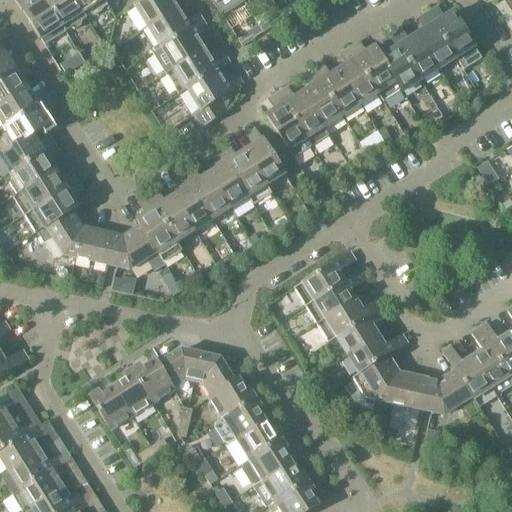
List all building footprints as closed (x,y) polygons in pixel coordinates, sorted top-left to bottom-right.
[(43,46),(64,33),(42,0),(35,0),(28,5),(25,0),(12,0),(20,12),(21,11),(43,46)] [(81,22),(84,20),(71,0),(42,0),(64,33),(69,30),(73,31),(80,26),(81,22)] [(71,0),(84,20),(90,16),(95,16),(100,13),(103,9),(106,7),(101,0),(71,0)] [(144,0),(138,4),(138,5),(133,8),(146,28),(177,9),(172,1),(174,0),(144,0)] [(504,1),(496,6),(504,19),(511,14),(504,1)] [(279,13),(284,21),(296,13),(291,5),(279,13)] [(185,22),(177,9),(146,28),(159,49),(202,22),(197,15),(185,22)] [(426,14),(455,60),(474,48),(452,13),(439,21),(432,10),(426,14)] [(415,36),(437,71),(455,60),(426,14),(420,18),(427,29),(415,36)] [(263,34),(276,26),(271,18),(258,26),(263,34)] [(173,70),(204,51),(196,38),(207,31),(202,22),(159,49),(152,54),(165,75),(173,71),(173,70)] [(242,48),(254,39),(249,31),(237,40),(242,48)] [(391,37),(419,83),(437,71),(415,36),(404,44),(397,33),(391,37)] [(391,37),(384,41),(391,52),(381,59),(380,59),(402,94),(419,83),(391,37)] [(381,59),(374,48),(361,56),(354,46),(348,50),(376,95),(383,106),(402,94),(380,59),(381,59)] [(348,50),(342,54),(349,64),(337,72),(359,106),(376,95),(348,50)] [(212,64),(204,51),(173,70),(173,71),(165,75),(178,96),(186,91),(217,72),(229,65),(224,56),(212,64)] [(10,66),(3,54),(0,56),(0,81),(26,65),(22,58),(10,66)] [(0,106),(26,90),(18,78),(30,71),(26,65),(0,81),(0,106)] [(312,72),(341,118),(359,106),(337,72),(326,79),(319,68),(312,72)] [(217,72),(186,91),(199,112),(192,116),(201,129),(226,113),(223,109),(226,107),(228,99),(226,96),(229,94),(230,95),(243,87),(237,77),(225,84),(217,72)] [(312,72),(306,76),(313,87),(301,94),(323,129),(341,118),(312,72)] [(33,102),(26,90),(0,106),(0,125),(3,130),(49,101),(45,94),(33,102)] [(323,129),(301,94),(290,102),(283,91),(276,95),(310,149),(329,137),(323,129)] [(292,160),(293,159),(310,149),(276,95),(270,98),(277,109),(265,117),(292,160)] [(3,130),(13,147),(14,146),(14,147),(31,137),(32,137),(49,126),(41,114),(52,107),(49,101),(3,130)] [(254,130),(248,134),(255,145),(243,152),(265,187),(283,175),(254,130)] [(0,154),(0,162),(9,176),(54,147),(50,141),(39,148),(32,137),(31,137),(14,147),(14,146),(13,147),(0,154)] [(58,154),(54,147),(9,176),(11,179),(9,185),(16,196),(11,199),(12,200),(55,173),(47,161),(58,154)] [(231,160),(224,149),(219,153),(253,206),(270,195),(265,187),(243,152),(231,160)] [(219,153),(212,157),(219,168),(207,175),(230,209),(246,199),(252,207),(253,206),(219,153)] [(196,182),(189,172),(183,175),(211,221),(230,209),(207,175),(196,182)] [(12,200),(23,217),(77,183),(73,177),(62,184),(55,173),(12,200)] [(183,175),(176,179),(183,190),(171,197),(193,232),(211,221),(183,175)] [(71,213),(71,212),(77,208),(70,196),(81,189),(77,183),(23,217),(34,235),(36,234),(71,212),(71,213)] [(193,232),(171,197),(160,205),(153,194),(147,198),(175,244),(193,232)] [(325,195),(318,199),(321,204),(328,200),(325,195)] [(147,198),(141,202),(148,213),(135,221),(139,227),(140,227),(157,253),(163,263),(181,252),(175,244),(147,198)] [(71,212),(36,234),(43,244),(51,239),(63,257),(75,260),(82,230),(82,229),(71,212),(71,213),(71,212)] [(140,227),(139,227),(123,238),(115,269),(128,272),(157,253),(140,227)] [(114,237),(82,229),(82,230),(75,260),(115,269),(123,238),(114,237)] [(293,289),(305,308),(343,284),(343,283),(337,274),(355,262),(349,253),(338,260),(339,261),(293,289)] [(361,272),(343,283),(343,284),(305,308),(316,326),(355,302),(348,291),(366,280),(361,272)] [(115,281),(112,293),(120,295),(133,298),(137,282),(123,280),(122,282),(115,281)] [(361,311),(355,302),(316,326),(328,344),(336,339),(336,338),(384,308),(379,300),(361,311)] [(336,339),(348,356),(377,337),(371,327),(389,316),(384,308),(336,338),(336,339)] [(0,336),(9,331),(3,323),(0,325),(0,336)] [(511,344),(507,336),(497,342),(486,325),(478,330),(508,378),(511,384),(511,344)] [(482,352),(471,359),(490,389),(508,378),(478,330),(471,335),(482,352)] [(348,356),(359,374),(386,356),(395,351),(396,352),(407,345),(402,336),(384,347),(377,337),(348,356)] [(473,400),(490,389),(471,359),(462,365),(451,347),(441,353),(448,364),(449,364),(454,372),(471,399),(472,399),(473,400)] [(0,357),(0,377),(16,367),(17,368),(27,361),(22,352),(4,363),(0,357)] [(156,367),(171,391),(186,381),(193,383),(199,357),(179,352),(156,367)] [(386,356),(359,374),(352,378),(365,398),(376,400),(377,399),(378,401),(390,404),(398,373),(397,373),(386,356)] [(199,357),(193,383),(203,385),(211,398),(211,399),(233,384),(219,362),(199,357)] [(156,367),(154,363),(142,371),(139,367),(131,372),(152,405),(172,392),(171,391),(156,367)] [(152,405),(131,372),(123,378),(125,381),(112,389),(131,419),(152,405)] [(444,416),(471,399),(454,372),(437,383),(430,413),(444,416)] [(390,404),(430,413),(437,383),(429,381),(398,373),(390,404)] [(211,399),(211,398),(208,401),(220,421),(213,425),(214,426),(254,400),(249,392),(245,394),(237,382),(233,384),(211,399)] [(4,410),(23,398),(17,389),(6,396),(6,397),(0,401),(0,427),(11,421),(4,410)] [(131,419),(112,389),(100,397),(98,393),(89,399),(110,432),(131,419)] [(234,442),(264,424),(256,412),(260,409),(254,400),(214,426),(213,430),(222,444),(226,445),(226,446),(233,442),(234,442)] [(180,422),(189,424),(192,410),(183,408),(180,422)] [(11,421),(0,427),(0,451),(41,426),(36,419),(17,431),(11,421)] [(47,422),(41,426),(0,451),(0,458),(8,472),(40,452),(34,442),(53,430),(47,422)] [(180,422),(176,436),(185,439),(189,424),(180,422)] [(241,467),(280,442),(275,434),(271,436),(264,424),(234,442),(246,462),(240,466),(241,467)] [(382,429),(380,440),(391,442),(393,431),(382,429)] [(155,456),(167,448),(163,440),(150,448),(155,456)] [(241,467),(240,466),(240,467),(240,470),(249,485),(252,487),(253,486),(253,487),(260,483),(290,464),(282,452),(285,450),(280,442),(241,467)] [(138,456),(143,463),(143,464),(155,456),(150,448),(138,456)] [(189,453),(197,466),(205,461),(196,448),(189,453)] [(40,452),(8,472),(20,490),(70,458),(65,450),(47,462),(40,452)] [(70,458),(20,490),(11,495),(21,511),(24,511),(31,508),(31,507),(63,487),(56,478),(75,466),(70,458)] [(212,472),(205,461),(197,466),(204,477),(212,472)] [(290,464),(260,483),(273,504),(306,483),(301,476),(298,478),(290,464)] [(273,504),(277,511),(308,511),(316,507),(308,494),(311,492),(306,483),(273,504)] [(31,507),(31,508),(33,511),(63,511),(93,494),(88,486),(69,497),(63,487),(31,507)] [(215,494),(223,507),(231,502),(223,489),(215,494)] [(93,494),(63,511),(80,511),(97,501),(93,494)] [(237,511),(231,502),(223,507),(226,511),(237,511)]
